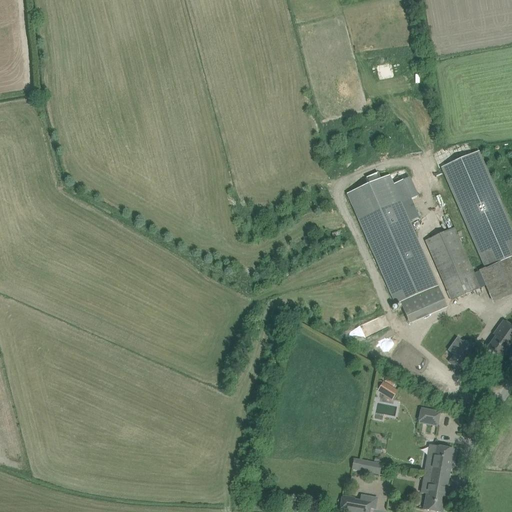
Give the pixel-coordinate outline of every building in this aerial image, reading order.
[(425,241),(439,272),(451,301),(486,286),(494,303),(511,294),(511,268),(511,267),(511,266),(511,227),(479,151),(441,168),(485,269),(474,274),(454,229),(425,241)] [(400,303),(400,304),(421,295),(428,311),(445,304),(438,287),(437,287),(389,176),(380,179),(378,173),(366,178),(369,184),(346,194),(395,305),(400,303)] [(496,337),(493,341),(487,349),(500,358),(511,342),(511,327),(503,321),(493,335),(496,337)] [(454,356),(449,363),(459,370),(474,348),(466,343),(464,341),(463,343),(454,356)] [(387,377),(383,383),(392,388),(395,382),(387,377)] [(386,398),(392,389),(383,383),(377,392),(386,398)] [(421,410),(419,423),(437,427),(439,413),(421,410)] [(425,471),(449,475),(453,451),(435,447),(433,458),(428,457),(425,471)] [(360,470),(380,473),(382,465),(354,460),(352,470),(360,472),(360,470)] [(442,511),(449,475),(425,471),(421,494),(427,495),(424,510),(433,511),(442,511)] [(374,510),(375,502),(360,500),(360,502),(355,501),(355,499),(342,496),(340,511),(344,511),(369,511),(370,509),(374,510)]
